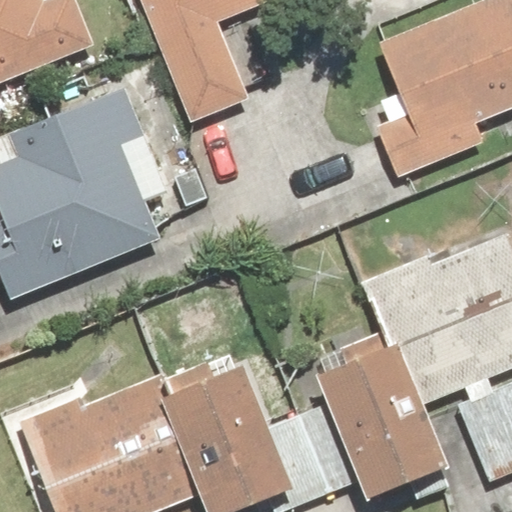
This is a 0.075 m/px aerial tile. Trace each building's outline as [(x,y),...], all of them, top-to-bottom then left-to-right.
[(0,0),(0,97),(89,65),(65,0),(0,0)] [(238,79),(216,0),(122,0),(152,114),(238,79)] [(511,0),(450,0),(377,26),(411,122),(511,86),(511,0)] [(0,280),(5,299),(170,228),(126,66),(0,120),(0,280)] [(511,336),(511,215),(510,208),(361,282),(378,334),(340,352),(390,511),(465,473),(435,375),(511,336)] [(264,346),(185,379),(241,511),(269,511),(325,488),(264,346)] [(169,365),(21,412),(52,511),(155,511),(210,495),(169,365)] [(511,375),(460,402),(487,484),(511,470),(511,375)]
